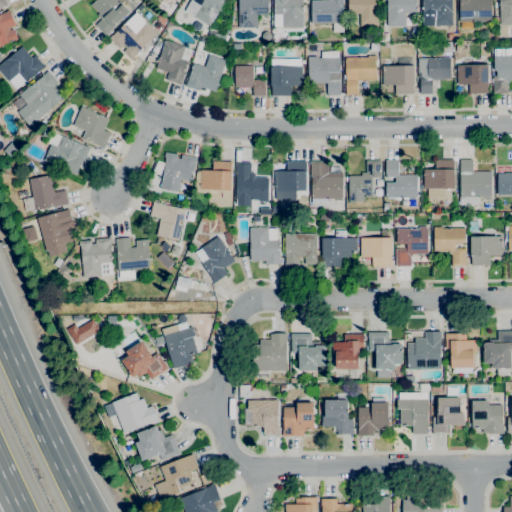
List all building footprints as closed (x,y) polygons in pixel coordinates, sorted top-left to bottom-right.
[(105,36),(94,25),(101,19),(97,15),(98,13),(90,4),(94,0),(117,0),(129,12),(113,27),(113,28),(105,36)] [(175,0),(169,9),(157,0),(175,0)] [(224,0),(209,26),(184,11),(190,0),(224,0)] [(257,28),(249,28),(249,27),(243,28),(238,28),(238,0),(268,0),(268,15),(256,15),(257,28)] [(302,0),(303,27),(282,27),(273,27),(273,14),(274,13),(274,0),(302,0)] [(343,32),(333,32),(332,23),(311,23),(310,0),(342,0),(342,23),(343,23),(343,32)] [(377,0),(378,27),(360,27),(359,13),(348,14),(347,0),(377,0)] [(405,25),(387,26),(387,0),(417,0),(417,3),(418,3),(418,12),(415,12),(415,14),(405,14),(405,25)] [(452,25),(434,25),(433,13),(422,13),(422,9),(421,9),(421,6),(422,6),(422,0),(451,0),(452,11),(452,25)] [(490,0),(491,22),(486,22),(486,21),(459,22),(458,0),(490,0)] [(511,24),(499,25),(499,0),(511,0),(511,24)] [(0,45),(0,14),(9,10),(15,25),(9,28),(10,30),(13,29),(18,40),(15,41),(14,39),(0,45)] [(184,21),(178,17),(182,11),(188,15),(184,21)] [(131,60),(123,51),(125,49),(122,46),(119,49),(109,37),(112,35),(135,13),(143,21),(144,20),(157,34),(140,49),(144,53),(139,57),(135,54),(134,56),(135,57),(131,60)] [(159,32),(154,27),(158,22),(164,27),(159,32)] [(418,37),(407,38),(407,26),(417,25),(418,37)] [(226,43),(207,37),(209,31),(226,36),(225,38),(227,39),(226,43)] [(181,85),(165,79),(168,72),(156,68),(165,40),(185,46),(184,48),(192,50),(182,81),(181,85)] [(358,95),(345,95),(345,57),(367,57),(367,55),(371,55),(371,54),(370,54),(370,43),(378,43),(378,56),(376,56),(376,80),(357,81),(358,95)] [(15,89),(8,81),(8,82),(0,72),(0,63),(12,54),(9,49),(13,46),(16,51),(21,47),(31,58),(35,55),(44,67),(26,82),(25,81),(15,89)] [(340,96),(327,96),(327,83),(308,84),(308,57),(316,56),(316,58),(320,58),(320,51),(338,51),(338,57),(339,57),(339,83),(340,96)] [(215,92),(201,87),(199,91),(185,86),(193,63),(204,67),(208,54),(226,60),(215,92)] [(507,93),(492,93),(492,75),(496,75),(496,70),(493,70),(493,56),(511,55),(511,81),(510,81),(510,82),(511,82),(511,91),(507,91),(507,93)] [(432,94),(419,94),(419,79),(418,79),(418,59),(427,59),(427,58),(450,57),(450,79),(443,79),(443,80),(432,80),(432,94)] [(487,93),(469,94),(469,84),(456,84),(456,65),(487,64),(487,84),(487,93)] [(265,96),(252,96),(252,87),(243,88),(243,87),(235,87),(235,66),(252,65),(253,80),(265,79),(265,96)] [(413,94),(394,95),(394,85),(382,85),(382,65),(413,65),(414,85),(413,85),(413,94)] [(290,95),(271,96),(271,86),(270,86),(270,66),(301,66),(301,78),(300,78),(300,81),(301,81),(301,86),(290,86),(290,95)] [(29,127),(16,112),(26,104),(18,95),(29,85),(30,86),(44,74),(44,73),(47,71),(57,83),(54,85),(56,88),(59,86),(68,96),(64,99),(63,98),(59,101),(59,100),(50,108),(50,109),(29,127)] [(103,149),(99,147),(100,147),(94,144),(81,138),(84,131),(72,126),(81,107),(108,119),(103,130),(110,133),(103,149)] [(47,139),(41,136),(44,128),(51,131),(47,139)] [(75,175),(55,166),(54,169),(42,164),(43,161),(50,144),(47,143),(50,136),(52,137),(54,133),(61,136),(61,135),(89,148),(83,161),(82,160),(75,175)] [(10,157),(3,151),(10,142),(18,148),(10,157)] [(178,192),(159,188),(165,157),(164,157),(165,152),(177,154),(176,158),(180,159),(181,154),(197,158),(196,162),(195,162),(191,182),(180,180),(178,192)] [(16,165),(14,159),(19,157),(22,163),(16,165)] [(477,204),(459,204),(459,159),(472,159),(472,171),(490,171),(491,198),(482,198),(482,200),(477,200),(477,204)] [(372,196),(363,197),(363,201),(348,201),(348,175),(360,175),(360,172),(365,172),(365,160),(381,160),(381,164),(380,164),(380,174),(380,177),(372,178),(372,196)] [(412,201),(409,202),(409,199),(403,200),(403,198),(400,199),(400,200),(395,200),(395,199),(387,199),(387,197),(385,197),(385,182),(395,182),(395,177),(386,178),(385,160),(398,160),(398,175),(416,174),(416,199),(412,199),(412,201)] [(454,188),(423,189),(423,169),(434,169),(434,160),(453,160),(453,169),(454,169),(454,188)] [(231,190),(193,189),(196,170),(200,170),(200,169),(212,170),(212,161),(231,161),(231,171),(231,190)] [(250,207),(235,206),(236,179),(236,165),(236,161),(251,162),(250,173),(255,173),(255,177),(268,177),(267,201),(258,201),(258,200),(251,200),(250,207)] [(274,190),(274,171),(286,170),(286,161),(305,161),(305,170),(306,190),(274,190)] [(326,204),(311,204),(311,179),(310,179),(310,165),(310,161),(324,161),(324,163),(328,163),(328,173),(342,173),(342,201),(338,201),(338,200),(332,200),(332,198),(326,198),(326,204)] [(511,195),(496,195),(496,173),(504,173),(504,172),(511,172),(511,195)] [(25,212),(22,199),(19,200),(17,192),(27,190),(29,197),(32,197),(28,179),(50,174),(51,177),(50,177),(51,180),(52,180),(54,192),(65,190),(67,204),(61,206),(61,205),(25,212)] [(178,240),(156,236),(159,221),(158,221),(159,218),(149,216),(152,202),(185,209),(178,240)] [(45,249),(40,230),(34,232),(31,220),(36,218),(64,210),(68,208),(72,223),(68,224),(69,229),(71,228),(75,242),(70,243),(70,242),(45,249)] [(281,264),(265,264),(265,261),(250,261),(249,245),(249,227),(252,227),(252,222),(254,222),(254,215),(260,215),(260,222),(262,222),(262,227),(268,227),(268,228),(277,228),(277,234),(282,234),(282,241),(279,241),(279,243),(281,243),(281,264)] [(466,266),(451,266),(451,254),(449,254),(449,251),(433,251),(433,226),(442,226),(442,228),(464,228),(464,244),(454,244),(454,248),(465,248),(465,262),(466,262),(466,266)] [(410,266),(395,266),(395,249),(406,248),(406,244),(396,244),(396,229),(418,228),(418,227),(427,227),(427,254),(412,254),(412,256),(410,256),(410,266)] [(341,267),(322,267),(322,257),(321,257),(321,238),(334,237),(334,230),(345,230),(346,238),(353,237),(353,238),(356,238),(356,250),(353,250),(352,250),(352,257),(341,257),(341,267)] [(227,246),(225,240),(223,233),(228,231),(232,244),(227,246)] [(299,268),(284,268),(284,233),(316,233),(316,259),(318,259),(318,264),(304,264),(304,256),(299,256),(299,268)] [(214,283),(194,253),(201,248),(201,247),(208,242),(208,243),(217,236),(234,260),(223,268),(227,274),(214,283)] [(490,265),(471,265),(471,255),(470,255),(470,236),(500,236),(500,241),(502,240),(502,247),(501,247),(501,255),(490,255),(490,265)] [(83,278),(80,246),(78,246),(78,241),(90,240),(91,243),(95,243),(95,239),(110,237),(110,242),(111,256),(110,256),(110,258),(111,258),(112,275),(83,278)] [(119,277),(117,252),(114,253),(113,244),(115,244),(115,239),(129,237),(130,247),(135,247),(135,240),(148,239),(149,243),(147,243),(150,269),(130,271),(131,276),(119,277)] [(372,266),(372,257),(360,257),(359,238),(391,237),(391,256),(390,256),(391,266),(372,266)] [(167,269),(156,258),(162,252),(173,263),(167,269)] [(188,288),(175,285),(177,276),(190,279),(188,288)] [(174,369),(168,350),(167,351),(161,329),(176,324),(179,323),(176,319),(179,315),(184,315),(186,319),(185,322),(186,321),(188,328),(192,326),(195,335),(201,338),(203,345),(200,352),(197,354),(190,356),(192,362),(187,363),(188,364),(174,369)] [(93,319),(77,328),(75,324),(67,328),(76,345),(100,330),(93,319)] [(150,379),(146,372),(138,377),(137,375),(133,377),(133,376),(132,377),(121,360),(128,355),(125,351),(126,350),(118,339),(132,330),(140,341),(141,341),(151,356),(157,352),(167,368),(150,379)] [(509,375),(497,375),(497,368),(492,368),(491,363),(483,363),(483,343),(484,343),(484,342),(488,342),(488,339),(497,339),(496,331),(511,330),(511,350),(510,350),(511,368),(509,368),(509,375)] [(407,369),(407,342),(414,342),(414,338),(424,338),(424,331),(440,331),(440,369),(407,369)] [(389,370),(385,370),(385,369),(381,369),(381,370),(374,370),(374,363),(375,363),(375,351),(367,351),(367,332),(388,332),(388,340),(401,340),(402,364),(399,364),(399,365),(394,365),(394,368),(389,369),(389,370)] [(252,371),(252,344),(259,344),(259,340),(270,339),(270,334),(274,334),(274,333),(286,333),(287,342),(286,342),(286,371),(252,371)] [(317,371),(298,371),(298,352),(291,352),(291,339),(290,339),(290,333),(311,333),(311,341),(320,341),(320,345),(325,345),(325,365),(317,365),(317,371)] [(452,373),(452,368),(450,368),(450,349),(445,349),(445,339),(444,339),(444,333),(460,333),(460,340),(476,340),(476,352),(473,352),(473,368),(471,368),(471,373),(452,373)] [(358,369),(335,369),(335,353),(332,353),(332,342),(343,342),(343,334),(363,334),(363,350),(360,350),(360,355),(358,355),(358,369)] [(157,345),(154,338),(161,335),(164,343),(157,345)] [(244,396),(238,396),(238,385),(249,385),(249,391),(244,391),(244,396)] [(123,434),(116,414),(107,418),(103,406),(111,403),(111,402),(136,392),(139,400),(143,398),(146,408),(152,405),(158,420),(153,423),(153,422),(123,434)] [(372,436),(357,436),(357,427),(357,407),(371,407),(371,402),(371,395),(384,395),(384,402),(388,402),(388,431),(373,431),(372,436)] [(447,433),(431,433),(431,427),(432,427),(432,417),(436,417),(436,413),(437,413),(437,397),(460,397),(460,412),(464,412),(464,425),(447,425),(447,433)] [(278,435),(263,435),(263,427),(250,427),(250,425),(244,425),(244,410),(247,410),(247,400),(278,399),(278,435)] [(352,434),(337,434),(337,426),(321,426),(320,415),(324,415),(324,400),(347,399),(348,419),(352,419),(352,434)] [(428,434),(412,434),(412,426),(400,426),(400,409),(396,409),(396,399),(427,399),(428,434)] [(502,434),(482,434),(482,429),(471,429),(471,401),(489,401),(489,405),(502,405),(502,434)] [(282,436),(282,430),(283,430),(282,407),(296,407),(296,403),(313,402),(313,431),(303,431),(303,436),(282,436)] [(161,460),(159,454),(142,460),(135,443),(140,441),(137,433),(155,426),(155,427),(156,427),(157,431),(160,430),(163,438),(171,435),(179,454),(174,456),(174,455),(161,460)] [(171,495),(169,490),(158,495),(154,484),(165,480),(160,466),(192,454),(197,469),(191,471),(192,475),(190,475),(191,478),(193,477),(195,483),(192,484),(194,489),(185,493),(184,491),(180,493),(180,492),(171,495)] [(131,473),(129,467),(138,463),(141,469),(131,473)] [(184,511),(179,498),(214,484),(220,500),(213,502),(217,511),(184,511)] [(402,511),(402,499),(406,499),(406,490),(433,490),(433,505),(441,505),(441,511),(402,511)] [(511,511),(502,511),(502,506),(509,506),(509,495),(511,495),(511,511)] [(362,511),(362,504),(374,504),(374,496),(389,496),(389,511),(362,511)] [(285,511),(285,509),(284,509),(284,505),(295,504),(295,498),(301,498),(301,497),(317,497),(317,501),(316,501),(316,511),(285,511)] [(321,511),(321,507),(320,507),(320,498),(336,498),(336,503),(351,503),(351,511),(321,511)]
